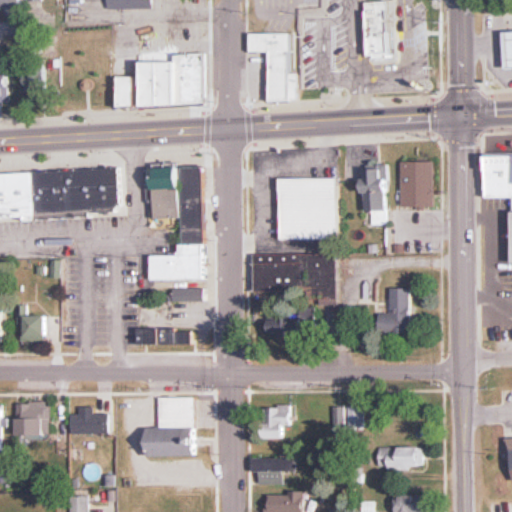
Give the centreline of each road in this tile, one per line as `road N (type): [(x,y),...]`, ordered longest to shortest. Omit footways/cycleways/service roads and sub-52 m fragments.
road 1 (residential): [(463,371),(0,373)]
road 2 (primary): [(0,143),(459,116)]
road 3 (tertiary): [(464,511),(459,116)]
road 4 (residential): [(233,511),(230,130)]
road 5 (residential): [(230,130),(228,0)]
